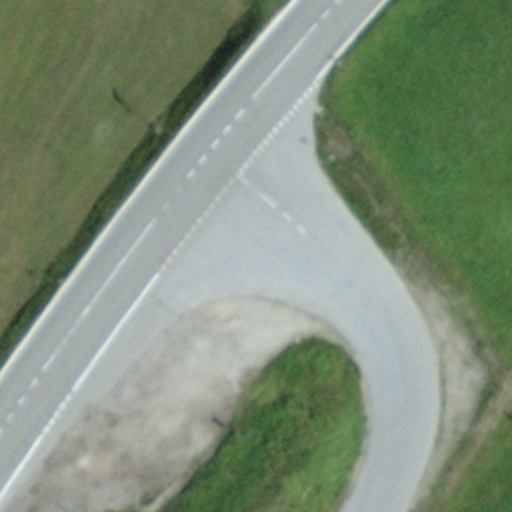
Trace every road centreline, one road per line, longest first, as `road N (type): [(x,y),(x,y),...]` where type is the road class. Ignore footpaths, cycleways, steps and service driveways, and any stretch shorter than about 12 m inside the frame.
road 1 (residential): [(205,145),(347,263),(385,326),(398,393),(394,449),(367,511)]
road 2 (primary): [(205,145),(92,291),(0,429)]
road 3 (primary): [(327,0),(205,145)]
